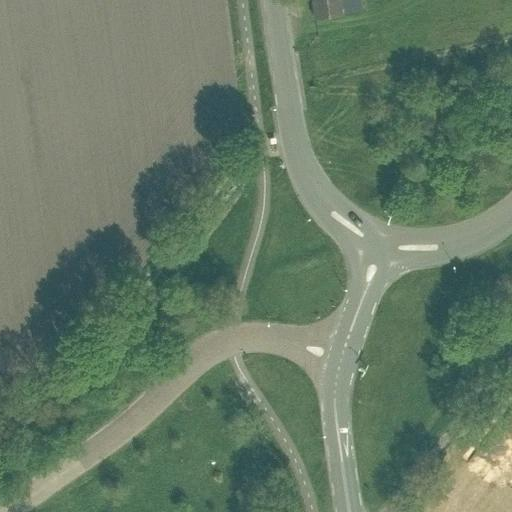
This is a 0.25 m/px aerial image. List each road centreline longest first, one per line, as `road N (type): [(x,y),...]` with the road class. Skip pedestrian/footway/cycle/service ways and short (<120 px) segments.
road 1 (unclassified): [(8,511),(131,425),(184,367),(216,346),(274,339),(340,357)]
road 2 (primary): [(320,200),(297,156),(274,0)]
road 3 (track): [(387,511),(511,353)]
road 4 (primary): [(349,511),(333,399),(340,357)]
